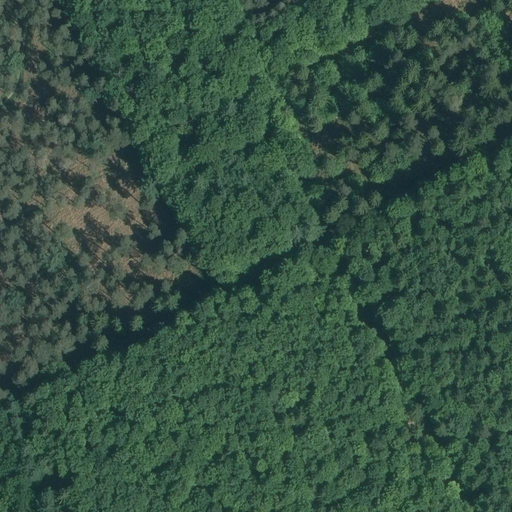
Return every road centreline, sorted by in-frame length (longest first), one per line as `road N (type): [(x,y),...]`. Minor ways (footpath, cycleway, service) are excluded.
road 1 (track): [(0,410),(325,234)]
road 2 (track): [(325,234),(475,511)]
road 3 (track): [(197,0),(325,234)]
road 4 (track): [(325,234),(511,132)]
